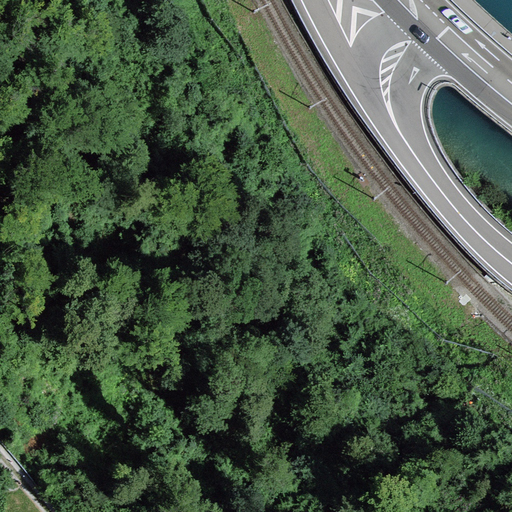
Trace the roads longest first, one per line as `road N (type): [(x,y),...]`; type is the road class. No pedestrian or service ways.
road 1 (unclassified): [(401,134),(467,222),(511,263)]
road 2 (unclassified): [(312,0),(343,58),(401,134)]
road 3 (unclassified): [(433,21),(386,72),(401,134)]
